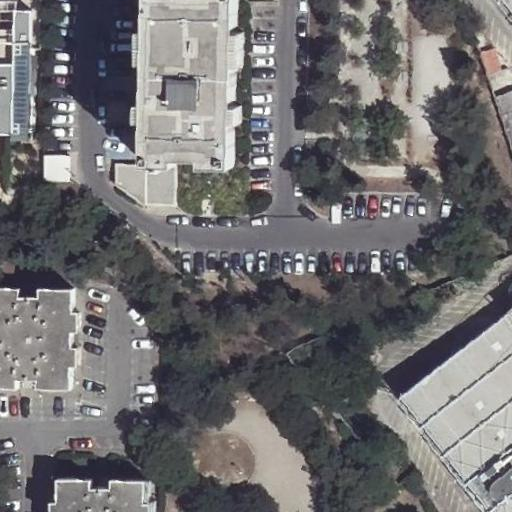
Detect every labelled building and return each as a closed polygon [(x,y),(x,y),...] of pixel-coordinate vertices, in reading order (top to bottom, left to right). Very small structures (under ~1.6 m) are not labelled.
[(149,163),(179,163),(180,156),(205,158),(204,164),(234,165),(238,0),(150,0),(149,102),(149,118),(149,163)] [(511,511),(511,0),(502,0),(511,12),(511,307),(400,393),(493,511),(511,511)] [(0,133),(29,134),(29,95),(33,95),(34,80),(30,80),(31,10),(5,10),(5,42),(0,41),(0,133)] [(511,96),(497,101),(511,145),(511,96)] [(71,150),(46,150),(46,175),(71,175),(71,150)] [(179,203),(179,163),(149,163),(119,163),(118,202),(179,203)] [(21,287),(0,285),(0,385),(19,386),(19,377),(38,377),(39,387),(72,387),(72,364),(79,364),(79,345),(73,345),(74,329),(80,330),(80,310),(74,311),(74,287),(40,287),(41,295),(22,295),(21,287)] [(92,477),(59,477),(58,501),(52,500),(52,511),(151,511),(151,501),(146,501),(146,479),(112,478),(113,486),(92,486),(92,477)]
